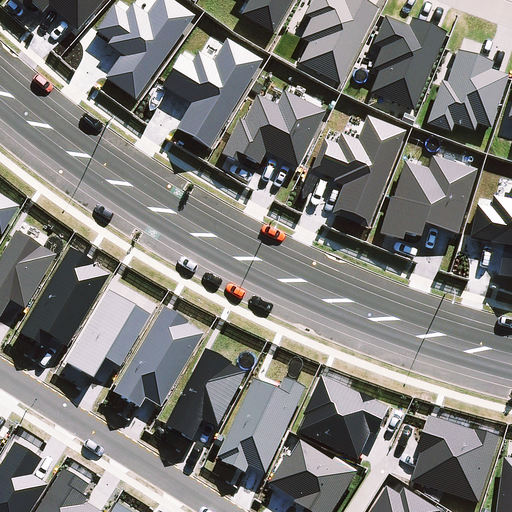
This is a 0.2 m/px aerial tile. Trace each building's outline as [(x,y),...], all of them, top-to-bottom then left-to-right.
[(271,32),(288,0),(245,0),(238,12),(271,32)] [(337,83),(375,6),(363,0),(308,0),(302,14),(308,17),(298,37),(306,41),(296,62),(337,83)] [(412,110),(444,30),(409,16),(405,24),(382,14),(381,16),(370,42),(379,46),(370,66),(377,69),(368,91),(412,110)] [(488,127),(506,73),(487,67),(490,60),(455,48),(454,51),(444,81),(438,78),(423,122),(448,130),(451,122),(471,129),(473,121),(488,127)] [(0,312),(9,298),(23,306),(55,253),(15,229),(0,253),(0,312)] [(52,337),(65,346),(108,273),(92,263),(93,261),(69,246),(18,333),(45,349),(52,337)] [(150,313),(108,289),(65,362),(92,377),(104,356),(119,365),(150,313)] [(163,305),(112,390),(139,407),(144,397),(160,406),(204,332),(187,322),(188,319),(163,305)] [(195,441),(205,421),(219,428),(249,372),(234,364),(234,362),(208,348),(166,427),(195,441)] [(305,415),(298,430),(358,459),(371,432),(376,435),(389,407),(374,400),(374,398),(359,392),(319,374),(301,413),(305,415)] [(307,387),(287,378),(282,388),(254,379),(218,457),(225,460),(224,462),(249,473),(252,467),(267,474),(307,387)] [(481,503),(502,437),(476,428),(476,430),(431,415),(419,453),(422,453),(412,482),(481,503)] [(335,460),(302,440),(292,457),(289,455),(271,484),(297,499),(296,501),(314,511),(334,511),(360,471),(338,457),(335,460)] [(31,473),(41,458),(14,441),(0,463),(0,511),(29,511),(47,483),(31,473)] [(511,511),(511,457),(504,456),(495,511),(511,511)] [(91,484),(65,468),(37,511),(104,511),(88,501),(90,498),(85,494),(91,484)] [(399,494),(386,486),(369,511),(440,511),(441,511),(403,487),(399,494)] [(135,511),(121,503),(115,511),(135,511)]
